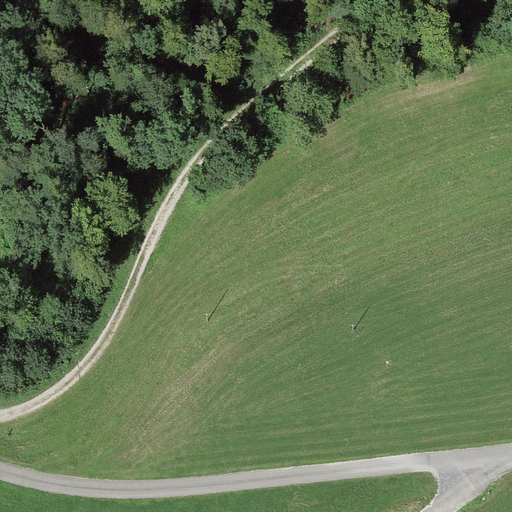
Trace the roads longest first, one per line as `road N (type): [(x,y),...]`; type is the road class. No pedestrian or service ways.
road 1 (track): [(384,0),(261,82),(158,209),(132,273),(73,375),(0,415)]
road 2 (unclassified): [(0,472),(95,489),(177,487),(511,451)]
